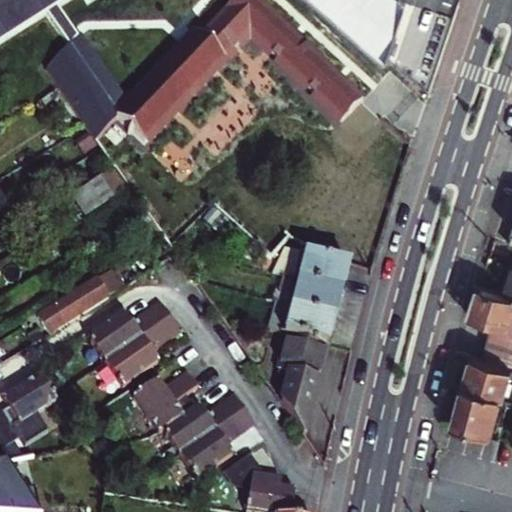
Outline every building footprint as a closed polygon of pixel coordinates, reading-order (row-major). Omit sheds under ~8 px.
[(71,0),(0,0),(0,47),(54,13),(65,31),(69,28),(76,38),(80,40),(86,35),(66,4),(71,0)] [(117,121),(142,148),(250,37),(341,125),(361,104),(252,0),(237,0),(200,39),(195,34),(127,108),(80,40),(76,38),(69,28),(65,31),(59,37),(45,62),(45,71),(60,90),(84,124),(87,129),(96,141),(117,121)] [(318,0),(386,59),(405,0),(404,0),(318,0)] [(84,124),(60,90),(44,100),(65,136),(84,124)] [(78,135),(92,156),(102,150),(96,141),(87,129),(78,135)] [(116,170),(74,196),(87,218),(130,191),(116,170)] [(215,207),(203,219),(245,259),(258,263),(267,254),(215,207)] [(145,212),(138,217),(154,241),(162,236),(145,212)] [(283,251),(270,276),(282,279),(293,282),(340,294),(347,267),(283,251)] [(511,262),(502,292),(511,295),(511,262)] [(115,270),(41,317),(51,332),(125,286),(115,270)] [(293,282),(282,279),(276,307),(286,309),(334,320),(340,294),(293,282)] [(511,295),(502,292),(476,284),(468,313),(478,316),(491,321),(484,357),(511,365),(511,295)] [(104,365),(170,321),(160,308),(159,306),(135,323),(137,326),(132,329),(130,326),(123,316),(87,341),(104,365)] [(327,348),(334,320),(286,309),(280,336),(287,338),(327,348)] [(170,321),(104,365),(121,390),(157,365),(150,356),(149,353),(153,350),(155,353),(180,336),(174,327),(170,321)] [(29,337),(34,344),(43,338),(38,331),(29,337)] [(328,348),(327,348),(287,338),(278,372),(290,375),(282,406),(305,438),(328,348)] [(511,365),(484,357),(472,353),(462,382),(509,396),(511,396),(511,365)] [(197,391),(186,375),(163,390),(158,382),(132,400),(157,437),(161,433),(191,413),(182,401),(197,391)] [(0,413),(0,444),(2,450),(20,439),(24,446),(40,442),(51,435),(37,414),(57,403),(54,398),(40,376),(2,401),(7,409),(0,413)] [(462,382),(451,419),(498,431),(509,396),(462,382)] [(178,459),(244,411),(233,396),(209,413),(211,416),(206,419),(204,416),(198,408),(191,413),(161,433),(178,459)] [(244,411),(178,459),(194,482),(231,457),(225,448),(223,446),(228,442),(230,445),(255,428),(244,411)] [(248,493),(245,511),(291,511),(294,492),(280,490),(281,481),(263,478),(249,457),(224,474),(233,488),(237,489),(237,491),(248,493)] [(0,465),(0,511),(37,511),(33,490),(23,492),(6,464),(0,465)]
